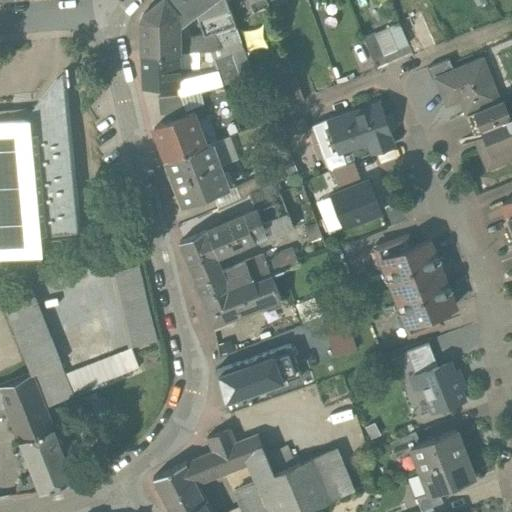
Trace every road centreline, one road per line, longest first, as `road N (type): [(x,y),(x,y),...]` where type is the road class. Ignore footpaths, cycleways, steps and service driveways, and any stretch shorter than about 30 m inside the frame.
road 1 (residential): [(115,491),(167,442),(186,402),(189,367),(103,14)]
road 2 (residential): [(511,460),(482,261),(459,214),(432,183),(388,74)]
road 3 (residential): [(388,74),(510,26)]
